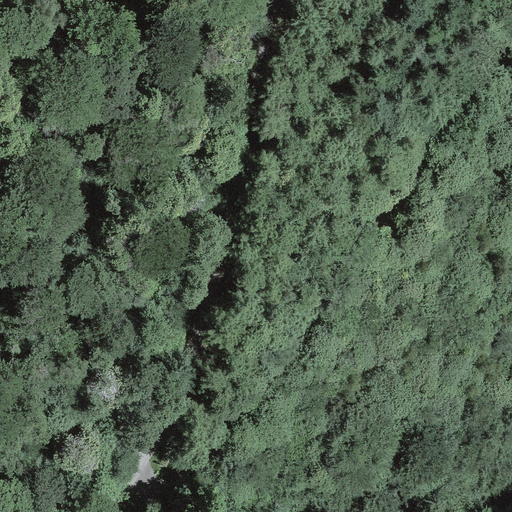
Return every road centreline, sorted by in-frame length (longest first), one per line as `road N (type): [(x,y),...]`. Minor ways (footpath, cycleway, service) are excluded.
road 1 (track): [(118,501),(170,483),(201,456),(511,32)]
road 2 (unclassified): [(110,511),(168,425),(194,356),(270,0)]
road 3 (unclassified): [(69,0),(0,113)]
